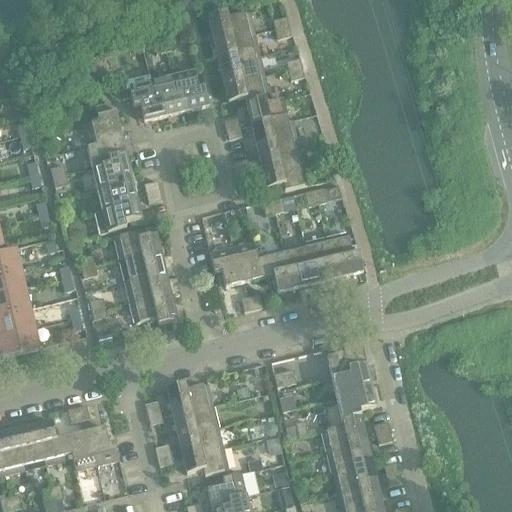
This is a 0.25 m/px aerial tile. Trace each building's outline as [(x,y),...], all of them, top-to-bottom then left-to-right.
[(226,15),(207,20),(213,42),(230,37),(232,44),(254,38),(249,16),(227,22),(226,15)] [(286,21),(272,24),(275,33),(288,30),(286,21)] [(288,30),(275,33),(277,43),(291,40),(288,30)] [(259,59),(254,38),(232,44),(230,37),(213,42),(218,63),(235,58),(237,65),(259,59)] [(172,40),(162,42),(166,56),(175,54),(172,40)] [(162,42),(153,45),(156,58),(166,56),(162,42)] [(235,58),(218,63),(223,84),(240,79),(242,86),(264,80),(259,59),(237,65),(235,58)] [(299,62),(285,65),(288,75),(301,71),(299,62)] [(301,71),(288,75),(290,84),(304,81),(301,71)] [(182,97),(186,115),(208,110),(204,91),(197,93),(194,76),(172,81),(176,99),(182,97)] [(151,86),(149,78),(122,85),(124,92),(110,96),(111,99),(118,104),(131,101),(133,110),(139,109),(143,125),(165,120),(161,102),(155,104),(151,86)] [(240,79),(223,84),(228,106),(244,102),(246,107),(264,103),(265,104),(269,102),(264,80),(242,86),(240,79)] [(151,86),(155,104),(161,102),(165,120),(186,115),(182,97),(176,99),(172,81),(151,86)] [(16,86),(7,88),(10,101),(19,99),(16,86)] [(19,99),(10,101),(13,113),(22,111),(19,99)] [(266,108),(265,104),(264,103),(246,107),(251,128),(268,124),(270,130),(287,126),(287,125),(282,104),(266,108)] [(94,109),(98,126),(82,130),(87,151),(105,147),(103,141),(121,137),(114,110),(107,106),(94,109)] [(237,121),(223,124),(226,134),(239,131),(237,121)] [(287,125),(287,126),(270,130),(268,124),(251,128),(256,149),(273,145),(275,151),(297,146),(292,124),(287,125)] [(26,126),(17,128),(20,141),(29,138),(26,126)] [(239,131),(226,134),(228,143),(242,140),(239,131)] [(110,168),(108,162),(126,158),(121,137),(103,141),(105,147),(87,151),(92,173),(110,168)] [(29,138),(20,141),(23,153),(31,150),(29,138)] [(273,145),(256,149),(261,170),(278,166),(280,172),(302,167),(297,146),(275,151),(273,145)] [(108,162),(110,168),(92,173),(97,194),(115,189),(113,183),(131,179),(126,158),(108,162)] [(247,163),(233,166),(236,176),(249,173),(247,163)] [(35,166),(26,168),(29,180),(38,178),(35,166)] [(278,166),(261,170),(266,192),(283,188),(284,195),(307,189),(302,167),(280,172),(278,166)] [(63,169),(50,172),(52,182),(66,179),(63,169)] [(249,173),(236,176),(238,186),(252,183),(249,173)] [(38,178),(29,180),(32,192),(41,190),(38,178)] [(66,179),(52,182),(55,192),(68,188),(66,179)] [(115,189),(97,194),(102,215),(120,210),(118,204),(136,200),(131,179),(113,183),(115,189)] [(157,185),(144,188),(146,197),(160,194),(157,185)] [(323,192),(313,194),(317,208),(326,205),(323,192)] [(160,194),(146,197),(148,207),(162,204),(160,194)] [(313,194),(304,196),(307,210),(317,208),(313,194)] [(118,204),(120,210),(102,215),(94,216),(99,238),(126,232),(124,226),(141,222),(136,200),(118,204)] [(271,204),(275,217),(284,215),(281,202),(271,204)] [(271,204),(262,206),(265,220),(275,217),(271,204)] [(44,206),(36,208),(38,220),(47,218),(44,206)] [(47,218),(38,220),(41,232),(50,230),(47,218)] [(138,236),(114,241),(119,263),(142,258),(144,264),(161,260),(156,238),(139,242),(138,236)] [(347,237),(325,242),(330,264),(337,263),(341,280),(363,275),(358,256),(352,258),(347,237)] [(325,242),(304,247),(309,269),(316,268),(320,285),(341,280),(337,263),(330,264),(325,242)] [(53,243),(44,245),(47,257),(56,255),(53,243)] [(263,261),(262,262),(257,263),(254,246),(232,251),(236,269),(242,268),(247,285),(268,280),(263,261)] [(304,247),(283,252),(288,274),(295,273),(299,290),(320,285),(316,268),(309,269),(304,247)] [(232,251),(210,257),(214,275),(220,274),(224,290),(247,285),(242,268),(236,269),(232,251)] [(0,277),(18,273),(13,253),(14,253),(14,252),(0,255),(0,277)] [(283,252),(261,257),(262,262),(263,261),(268,280),(273,279),(277,296),(299,290),(295,273),(288,274),(283,252)] [(142,258),(119,263),(124,284),(147,279),(148,285),(166,281),(161,260),(144,264),(142,258)] [(92,260),(78,263),(81,272),(94,269),(92,260)] [(94,269),(81,272),(83,282),(97,279),(94,269)] [(68,270),(59,272),(62,284),(71,282),(68,270)] [(18,273),(0,277),(0,298),(23,293),(18,273)] [(147,279),(124,284),(129,305),(152,300),(154,306),(171,302),(166,281),(148,285),(147,279)] [(71,282),(62,284),(65,296),(73,294),(71,282)] [(23,293),(0,298),(0,318),(27,313),(23,293)] [(260,298),(250,300),(253,314),(263,311),(260,298)] [(176,324),(171,302),(154,306),(152,300),(129,305),(135,327),(156,322),(158,329),(176,324)] [(250,300),(240,302),(244,316),(253,314),(250,300)] [(102,301),(88,305),(91,315),(104,311),(102,301)] [(77,309),(68,311),(71,323),(80,321),(77,309)] [(91,315),(93,324),(107,321),(104,311),(91,315)] [(27,313),(0,318),(0,339),(32,332),(27,313)] [(80,321),(71,323),(74,335),(83,333),(80,321)] [(0,347),(3,360),(3,361),(37,353),(37,352),(32,332),(0,339),(0,347)] [(110,337),(98,339),(99,348),(112,345),(110,337)] [(349,378),(348,371),(365,367),(360,345),(341,350),(343,356),(326,360),(332,382),(349,378)] [(365,367),(348,371),(349,378),(332,382),(337,403),(354,399),(353,392),(370,388),(365,367)] [(292,373),(283,375),(286,389),(296,387),(292,373)] [(283,375),(273,378),(276,392),(286,389),(283,375)] [(184,387),(166,391),(171,413),(189,409),(190,416),(212,410),(207,388),(186,393),(184,387)] [(359,414),(376,410),(370,388),(353,392),(354,399),(337,403),(342,424),(360,419),(359,414)] [(247,391),(236,394),(238,402),(248,399),(247,391)] [(158,406),(145,409),(147,419),(161,416),(158,406)] [(76,411),(79,425),(89,423),(86,409),(76,411)] [(217,431),(212,410),(190,416),(189,409),(171,413),(176,434),(194,430),(195,437),(217,431)] [(76,411),(67,413),(70,427),(79,425),(76,411)] [(161,416),(147,419),(149,429),(163,425),(161,416)] [(343,429),(322,435),(327,457),(349,451),(348,445),(365,441),(360,419),(342,424),(343,429)] [(308,438),(305,424),(295,426),(298,440),(308,438)] [(52,425),(30,430),(34,448),(40,446),(45,469),(68,464),(66,459),(65,459),(61,440),(55,442),(52,425)] [(387,425),(374,429),(376,438),(390,435),(387,425)] [(267,427),(264,431),(265,436),(269,439),(274,438),(277,434),(276,429),(272,426),(267,427)] [(30,430),(9,435),(13,453),(19,451),(24,474),(45,469),(40,446),(34,448),(30,430)] [(92,452),(97,469),(119,464),(114,445),(108,447),(104,430),(82,435),(86,453),(92,452)] [(194,430),(176,434),(181,455),(199,451),(200,458),(222,452),(217,431),(195,437),(194,430)] [(9,435),(0,437),(0,464),(3,479),(24,474),(19,451),(13,453),(9,435)] [(82,435),(61,440),(65,459),(66,459),(71,458),(75,474),(97,469),(92,452),(86,453),(82,435)] [(390,435),(376,438),(378,448),(392,445),(390,435)] [(353,466),(370,462),(365,441),(348,445),(349,451),(327,457),(332,478),(354,472),(353,466)] [(168,448),(155,451),(157,461),(171,458),(168,448)] [(228,474),(222,452),(200,458),(199,451),(181,455),(186,477),(203,473),(204,480),(228,474)] [(157,461),(159,471),(173,467),(171,458),(157,461)] [(260,462),(248,465),(250,475),(262,472),(260,462)] [(354,472),(332,478),(337,499),(359,493),(358,487),(375,483),(370,462),(353,466),(354,472)] [(397,467),(383,470),(386,480),(400,477),(397,467)] [(286,475),(273,478),(276,491),(289,488),(286,475)] [(222,482),(223,488),(207,492),(211,511),(220,511),(230,510),(228,504),(246,499),(241,477),(222,482)] [(400,477),(386,480),(388,490),(402,486),(400,477)] [(375,483),(358,487),(359,493),(337,499),(340,511),(363,511),(363,508),(380,504),(375,483)] [(51,490),(54,504),(63,502),(60,488),(51,490)] [(51,490),(41,493),(44,506),(54,504),(51,490)] [(9,500),(11,511),(20,511),(21,511),(18,498),(9,500)] [(248,511),(246,499),(228,504),(230,510),(220,511),(248,511)] [(11,511),(9,500),(0,502),(0,506),(1,511),(11,511)]
